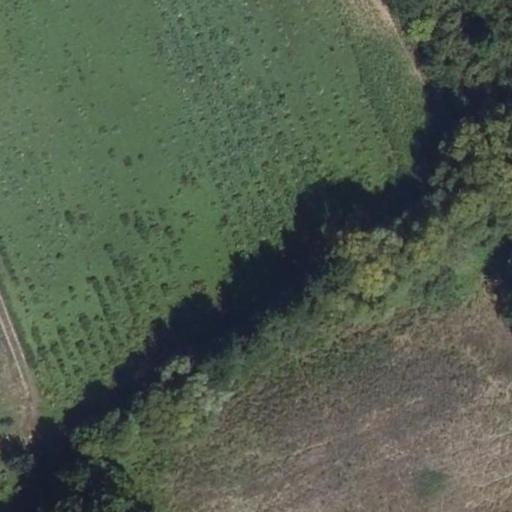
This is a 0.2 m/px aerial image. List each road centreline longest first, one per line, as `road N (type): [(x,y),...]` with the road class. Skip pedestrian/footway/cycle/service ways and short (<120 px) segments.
road 1 (track): [(0,307),(43,410),(53,496),(40,511)]
road 2 (track): [(49,463),(118,466),(149,511)]
